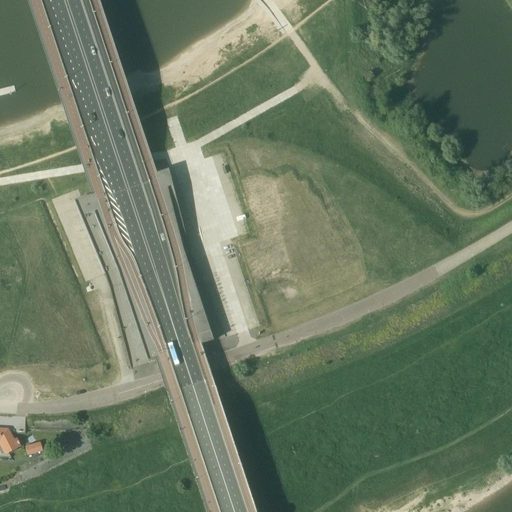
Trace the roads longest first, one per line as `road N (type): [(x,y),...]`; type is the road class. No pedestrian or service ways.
road 1 (primary): [(57,0),(231,511)]
road 2 (primary): [(239,511),(74,0)]
road 3 (track): [(0,182),(180,148),(320,74)]
road 4 (unclassified): [(25,408),(90,401),(250,352)]
road 5 (track): [(320,74),(368,136),(436,190)]
